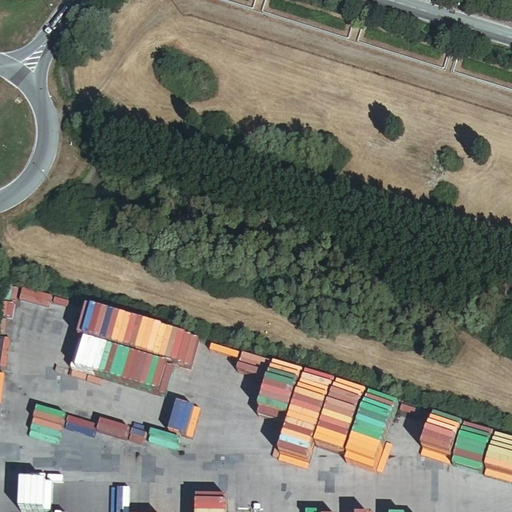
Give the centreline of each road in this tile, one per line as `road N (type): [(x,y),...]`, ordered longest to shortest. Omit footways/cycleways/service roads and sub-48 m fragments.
road 1 (unclassified): [(0,206),(27,188),(48,140),(45,112),(15,73)]
road 2 (unclassified): [(511,42),(373,0)]
